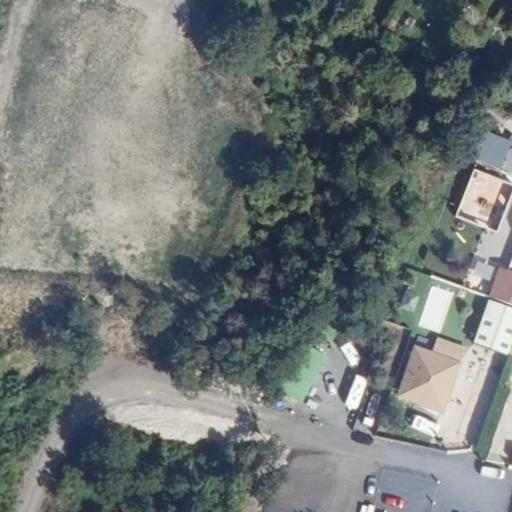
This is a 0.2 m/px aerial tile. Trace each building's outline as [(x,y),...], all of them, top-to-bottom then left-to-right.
[(511,151),(507,149),(509,143),(478,133),(469,161),(511,175),(511,151)] [(496,231),(507,203),(500,200),(507,182),(473,170),(456,217),(496,231)] [(479,264),(491,267),(497,244),(486,241),(479,264)] [(511,274),(498,270),(488,298),(511,306),(511,274)] [(511,343),(511,310),(488,301),(472,342),(507,356),(511,343)] [(469,349),(437,339),(432,353),(413,346),(394,399),(445,416),(469,349)] [(271,390),(313,413),(321,397),(306,389),(323,357),(298,343),(271,390)] [(424,511),(426,509),(413,502),(407,511),(424,511)]
